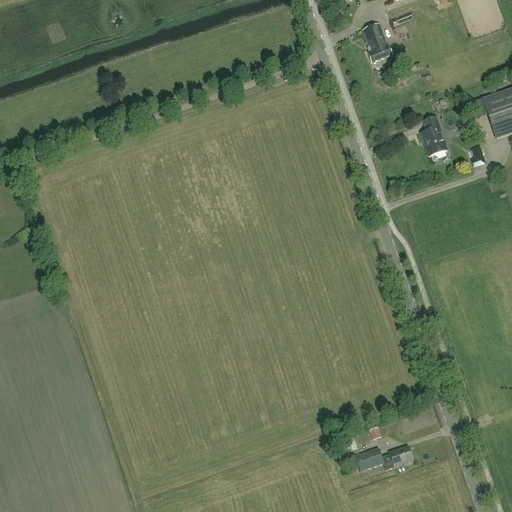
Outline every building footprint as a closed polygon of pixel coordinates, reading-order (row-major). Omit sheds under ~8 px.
[(370,53),(367,54),(372,67),(393,59),(387,45),(379,26),(362,32),(370,53)] [(511,90),(483,101),(496,141),(511,135),(511,90)] [(436,119),(423,123),(427,133),(421,135),(429,158),(447,152),(436,119)] [(474,169),(485,166),(480,149),(472,151),(475,161),(471,162),(474,169)] [(381,439),(378,429),(369,432),(372,442),(381,439)] [(355,436),(346,439),(350,450),(358,447),(355,436)] [(385,471),(394,469),(412,462),(408,450),(390,456),(381,459),(378,450),(355,458),(361,474),(384,466),(385,471)]
